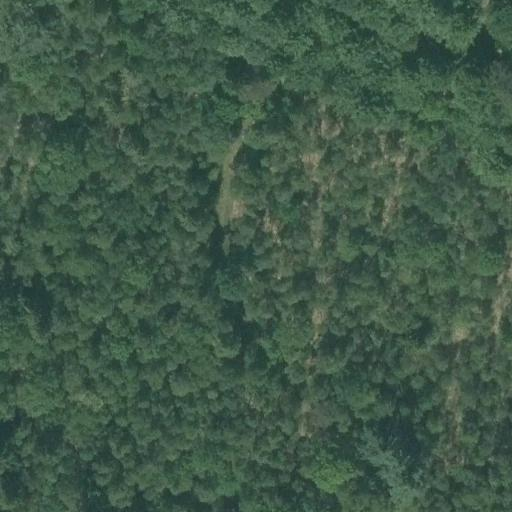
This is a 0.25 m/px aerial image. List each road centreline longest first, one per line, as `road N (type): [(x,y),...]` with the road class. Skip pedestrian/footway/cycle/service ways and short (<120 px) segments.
road 1 (track): [(417,0),(465,24),(463,37),(344,48),(299,61),(259,103),(227,204),(238,271),(269,332),(396,476),(395,511)]
road 2 (track): [(315,511),(250,490),(141,472),(75,511)]
